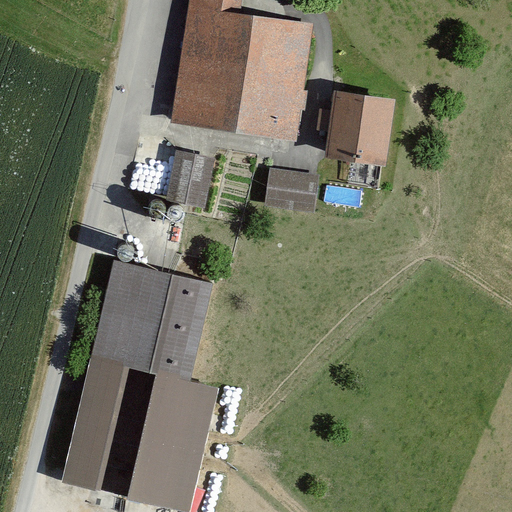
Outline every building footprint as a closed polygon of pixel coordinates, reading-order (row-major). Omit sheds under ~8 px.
[(240,0),(188,0),(170,125),(297,143),(314,26),(239,16),(240,0)] [(398,99),(337,91),(334,111),(322,110),(319,130),(331,132),(328,154),(389,162),(398,99)] [(214,159),(177,151),(167,199),(204,206),(214,159)] [(319,176),(269,170),(265,207),(314,213),(319,176)] [(123,258),(126,259),(129,259),(131,258),(133,256),(134,254),(135,252),(135,249),(134,247),(132,245),(130,244),(128,244),(126,244),(124,245),(122,246),(120,249),(120,251),(120,254),(122,256),(123,258)] [(213,283),(112,261),(91,360),(132,368),(159,374),(192,381),(213,283)] [(132,368),(91,360),(63,483),(103,491),(132,368)] [(192,381),(159,374),(132,497),(191,511),(218,388),(192,381)]
